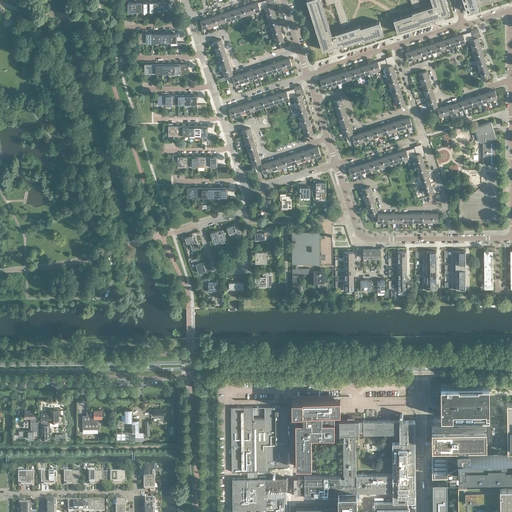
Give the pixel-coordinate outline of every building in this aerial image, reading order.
[(136,11),(136,0),(133,0),(133,2),(128,2),(128,0),(124,0),(125,0),(125,8),(128,8),(128,11),(136,11)] [(380,33),(382,32),(383,32),(380,23),(379,23),(358,29),(358,28),(331,36),(318,0),(308,0),(309,2),(308,2),(309,6),(309,7),(310,7),(311,9),(310,10),(311,13),(311,14),(313,14),(313,16),(312,17),(313,20),(314,21),(315,21),(316,23),(314,24),(316,27),(315,27),(316,28),(317,28),(318,30),(317,31),(318,35),(318,36),(320,35),(320,38),(319,38),(320,42),(320,43),(322,46),(323,46),(324,49),(339,45),(339,46),(340,45),(344,44),(343,43),(346,42),(346,43),(347,43),(351,42),(351,41),(353,40),(354,41),(355,41),(358,40),(358,38),(360,37),(361,41),(362,40),(366,39),(365,38),(368,37),(369,38),(370,38),(369,38),(373,37),(373,36),(375,35),(376,36),(377,36),(380,35),(380,33)] [(334,3),(342,26),(349,24),(341,0),(325,0),(327,5),(334,3)] [(433,0),(435,6),(415,12),(415,14),(395,20),(394,21),(397,30),(398,30),(400,29),(401,31),(404,29),(404,30),(405,29),(405,28),(407,27),(408,28),(411,27),(412,27),(412,26),(415,25),(415,26),(419,25),(420,25),(419,22),(421,21),(422,22),(425,21),(426,21),(426,20),(428,19),(429,20),(432,19),(433,19),(433,18),(448,13),(447,10),(448,9),(447,6),(447,5),(447,4),(447,5),(446,1),(444,1),(443,0),(433,0)] [(410,0),(413,8),(420,6),(418,0),(410,0)] [(477,7),(474,0),(463,0),(464,0),(464,1),(466,7),(467,11),(467,12),(478,8),(478,7),(477,7)] [(274,10),(274,8),(273,5),(269,6),(266,7),(264,8),(266,13),(274,10)] [(480,36),(478,28),(471,30),(471,32),(474,38),(478,37),(480,36)] [(146,42),(146,33),(140,33),(140,31),(137,31),(137,38),(138,38),(138,42),(146,42)] [(479,42),(479,40),(478,37),(474,38),(471,39),(469,39),(470,40),(471,45),(479,42)] [(223,45),(221,39),(213,41),(215,47),(223,45)] [(285,44),(284,42),(283,39),(275,42),(277,47),(285,44)] [(225,50),(223,45),(215,47),(217,53),(225,50)] [(227,56),(225,50),(217,53),(219,59),(227,56)] [(395,63),(393,55),(386,58),(386,59),(388,65),(392,64),(395,63)] [(229,62),(227,56),(219,59),(221,65),(229,62)] [(156,73),(156,64),(150,64),(150,62),(147,62),(147,64),(145,64),(145,73),(156,73)] [(231,68),(229,62),(221,65),(223,71),(231,68)] [(393,68),(392,64),(388,65),(385,66),(384,67),(386,72),(394,70),(393,68)] [(233,74),(231,68),(223,71),(225,77),(226,76),(229,75),(231,74),(233,74)] [(428,76),(426,71),(418,73),(420,79),(428,76)] [(490,76),(489,74),(488,71),(480,73),(482,79),(490,76)] [(430,82),(428,76),(420,79),(422,85),(430,82)] [(432,88),(430,82),(422,85),(424,91),(432,88)] [(304,93),(301,85),(295,87),(295,89),(297,95),(301,94),(304,93)] [(434,94),(432,88),(424,91),(426,96),(434,94)] [(166,104),(166,93),(163,93),(163,95),(158,95),(158,104),(166,104)] [(303,99),(302,97),(301,94),(297,95),(294,96),(293,96),(295,102),(303,99)] [(436,100),(434,94),(426,96),(428,102),(436,100)] [(343,104),(341,98),(333,101),(335,107),(343,104)] [(405,104),(404,101),(403,98),(395,101),(397,106),(405,104)] [(438,106),(436,100),(428,102),(430,108),(436,106),(438,106)] [(345,110),(343,104),(335,107),(337,112),(345,110)] [(347,116),(345,110),(337,112),(339,118),(347,116)] [(349,121),(347,116),(339,118),(341,124),(349,121)] [(351,127),(349,121),(341,124),(343,130),(351,127)] [(495,166),(495,137),(496,137),(495,134),(495,129),(493,129),(491,122),(475,126),(480,142),(488,139),(488,142),(483,142),(483,164),(492,164),(492,166),(495,166)] [(177,134),(177,125),(173,125),(173,123),(169,123),(169,124),(165,124),(165,129),(169,129),(169,134),(177,134)] [(252,133),(250,127),(242,130),(244,136),(252,133)] [(353,133),(351,127),(343,130),(344,136),(345,135),(346,135),(349,134),(351,133),(353,133)] [(314,133),(313,131),(312,128),(304,130),(305,136),(314,133)] [(254,139),(252,133),(244,136),(246,142),(254,139)] [(256,145),(254,139),(246,142),(247,147),(256,145)] [(424,152),(421,144),(414,146),(415,148),(417,154),(421,153),(424,152)] [(257,151),(256,145),(247,147),(249,153),(257,151)] [(259,156),(257,151),(249,153),(251,159),(259,156)] [(422,156),(421,153),(417,154),(414,155),(413,155),(413,156),(414,161),(423,158),(422,156)] [(186,165),(186,156),(180,156),(180,154),(173,154),(173,161),(178,161),(178,165),(186,165)] [(261,162),(259,156),(251,159),(253,165),(254,165),(257,164),(260,163),(261,162)] [(316,184),(316,187),(316,197),(321,196),(321,199),(326,199),(326,194),(326,189),(326,181),(321,182),(316,182),(316,184)] [(196,196),(196,187),(190,187),(190,185),(186,185),(186,192),(188,192),(188,196),(196,196)] [(371,192),(370,186),(361,189),(363,195),(371,192)] [(300,187),(300,197),(310,197),(310,187),(309,187),(300,187)] [(433,192),(433,190),(432,187),(424,189),(425,195),(433,192)] [(373,198),(371,192),(363,195),(365,200),(373,198)] [(292,207),(291,195),(291,193),(280,193),(280,199),(282,199),(282,207),(292,207)] [(375,204),(373,198),(365,200),(367,206),(375,204)] [(271,211),(270,199),(261,199),(261,211),(271,211)] [(377,210),(375,204),(367,206),(369,212),(370,212),(376,210),(377,210)] [(241,234),(238,224),(235,226),(234,225),(227,227),(229,233),(236,231),(237,235),(241,234)] [(265,239),(265,232),(267,232),(267,229),(257,229),(257,232),(255,232),(255,239),(265,239)] [(225,241),(222,232),(219,233),(218,230),(210,232),(213,242),(221,240),(222,242),(225,241)] [(318,263),(318,258),(320,258),(320,256),(320,255),(318,255),(318,248),(318,247),(319,246),(318,246),(318,245),(318,230),(292,231),(292,263),(296,263),(296,268),(292,268),(292,290),(300,290),(299,273),(313,273),(313,283),(319,283),(319,286),(327,286),(327,282),(324,282),(324,271),(313,271),(310,271),(310,268),(298,268),(298,263),(318,263)] [(199,247),(196,237),(194,238),(193,235),(185,237),(188,247),(191,246),(192,249),(199,247)] [(492,265),(492,250),(495,250),(495,247),(486,247),(486,250),(484,250),(484,265),(492,265)] [(267,263),(267,251),(255,251),(255,263),(267,263)] [(206,270),(203,261),(200,262),(198,257),(191,260),(192,263),(198,261),(198,262),(196,263),(199,273),(206,270)] [(493,280),(493,271),(492,265),(484,265),(484,280),(493,280)] [(271,285),(271,271),(263,271),(263,276),(255,276),(255,277),(251,277),(251,283),(255,283),(255,285),(267,285),(267,287),(270,287),(270,285),(271,285)] [(218,290),(218,282),(208,282),(208,281),(209,281),(208,278),(203,280),(204,284),(206,284),(208,284),(208,291),(212,291),(212,290),(218,290)] [(374,290),(374,280),(368,280),(368,279),(360,279),(361,290),(364,290),(364,288),(368,288),(368,290),(374,290)] [(385,290),(385,279),(380,279),(380,280),(374,280),(374,290),(385,290)] [(493,288),(493,282),(493,280),(484,280),(484,288),(493,288)] [(244,281),(228,281),(229,290),(236,290),(236,292),(245,292),(245,298),(251,298),(251,286),(249,286),(249,287),(244,287),(244,281)] [(441,416),(489,416),(489,397),(489,392),(489,387),(489,385),(487,385),(442,385),(441,385),(441,405),(441,411),(441,416)] [(335,435),(335,432),(334,422),(334,420),(334,411),(341,410),(340,396),(339,396),(337,397),(335,397),(333,397),(312,397),(293,397),(293,399),(293,411),(296,411),(296,420),(296,466),(312,466),(311,435),(335,435)] [(511,511),(511,400),(507,400),(507,455),(465,455),(465,453),(470,453),(470,445),(486,445),(486,426),(432,427),(432,447),(432,473),(432,479),(432,484),(447,484),(459,484),(458,511),(511,511)] [(287,467),(286,412),(286,406),(283,406),(279,406),(265,406),(265,418),(253,418),(253,406),(233,407),(232,407),(232,408),(232,438),(232,470),(232,471),(241,471),(241,474),(243,474),(244,471),(270,471),(270,467),(287,467)] [(139,432),(139,420),(133,420),(133,415),(132,415),(132,414),(132,409),(124,409),(125,414),(122,414),(122,424),(125,424),(125,425),(130,425),(130,432),(116,432),(116,440),(143,440),(143,432),(139,432)] [(164,419),(164,409),(154,409),(154,416),(160,416),(160,419),(164,419)] [(39,430),(39,422),(35,422),(35,418),(36,418),(36,410),(25,410),(25,415),(25,416),(25,418),(31,418),(31,431),(28,431),(28,435),(28,439),(34,439),(34,431),(39,430)] [(49,438),(49,421),(50,421),(50,422),(59,421),(58,421),(58,410),(59,410),(50,410),(50,411),(50,414),(48,414),(48,413),(41,413),(42,438),(41,438),(41,439),(49,439),(49,438)] [(98,429),(98,418),(102,418),(102,410),(94,410),(94,415),(83,415),(83,429),(98,429)] [(393,501),(416,501),(416,494),(416,492),(415,419),(414,419),(403,419),(403,415),(403,414),(403,413),(402,413),(401,413),(400,413),(400,414),(399,414),(399,420),(377,420),(365,420),(363,420),(363,421),(359,421),(359,419),(354,419),(354,417),(347,417),(347,419),(338,420),(339,420),(339,422),(334,422),(335,432),(339,432),(339,434),(338,434),(344,434),(344,438),(343,438),(343,474),(344,474),(344,477),(340,477),(340,476),(304,476),(304,478),(297,478),(297,494),(304,494),(304,497),(339,496),(339,492),(340,492),(356,492),(393,491),(393,494),(393,501)] [(95,485),(95,472),(83,472),(84,485),(95,485)] [(118,485),(118,472),(106,472),(107,485),(118,485)] [(61,485),(61,476),(57,476),(57,473),(49,473),(49,485),(61,485)] [(289,493),(289,477),(287,477),(233,478),(232,511),(284,511),(284,510),(287,510),(287,493),(289,493)] [(447,479),(432,479),(432,484),(432,511),(447,511),(447,484),(447,479)] [(340,492),(339,492),(339,496),(339,500),(338,511),(356,511),(357,499),(356,492),(340,492)] [(415,511),(416,501),(393,501),(375,501),(375,502),(373,502),(372,511),(415,511)]
